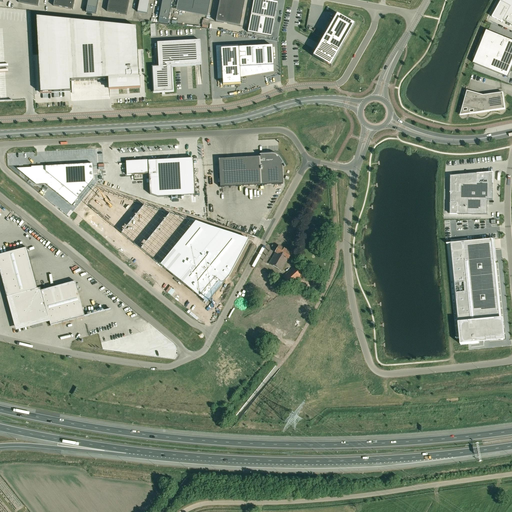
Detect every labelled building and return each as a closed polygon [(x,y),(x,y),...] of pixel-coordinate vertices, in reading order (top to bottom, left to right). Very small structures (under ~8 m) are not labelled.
[(54,0),(53,6),(73,9),(74,0),(54,0)] [(88,0),(86,12),(96,14),(98,0),(88,0)] [(127,15),(129,0),(108,0),(107,11),(127,15)] [(149,0),(139,0),(137,12),(147,14),(149,0)] [(162,0),(159,17),(169,19),(172,0),(162,0)] [(194,0),(177,0),(177,7),(192,10),(194,0)] [(208,13),(210,0),(194,0),(192,10),(208,13)] [(244,0),(219,0),(216,21),(240,26),(244,0)] [(255,0),(249,33),(273,37),(279,3),(263,0),(255,0)] [(501,23),(502,21),(511,26),(511,0),(501,0),(492,17),(501,23)] [(337,14),(313,56),(331,67),(355,24),(337,14)] [(137,27),(37,17),(41,93),(71,91),(71,81),(110,78),(110,89),(140,87),(137,27)] [(511,43),(488,33),(474,65),(508,79),(511,68),(511,43)] [(162,92),(162,94),(165,94),(165,92),(173,92),(171,67),(195,66),(195,61),(201,61),(200,41),(157,43),(159,67),(152,68),(154,93),(162,92)] [(272,46),(221,49),(223,85),(241,84),(240,68),(274,66),(272,46)] [(475,114),(505,109),(503,93),(483,96),(465,98),(463,106),(474,109),(475,114)] [(254,157),(218,159),(220,187),(283,184),(282,165),(283,164),(284,166),(284,167),(285,167),(280,159),(279,158),(279,157),(278,157),(278,156),(277,156),(276,155),(275,155),(274,154),(273,154),(272,154),(271,154),(269,154),(269,152),(266,152),(267,154),(259,155),(260,155),(260,157),(254,157)] [(133,159),(132,177),(152,177),(152,159),(133,159)] [(31,168),(16,168),(37,185),(46,185),(72,206),(93,180),(92,164),(56,166),(56,165),(31,166),(31,168)] [(451,176),(450,200),(451,214),(488,215),(488,200),(493,200),(493,173),(451,176)] [(87,204),(87,205),(87,206),(206,303),(229,275),(248,240),(99,190),(88,203),(87,204)] [(468,252),(452,253),(456,292),(460,338),(456,338),(456,339),(460,338),(462,338),(462,344),(461,344),(461,345),(479,343),(479,342),(477,343),(477,341),(505,338),(503,318),(500,319),(497,289),(493,249),(478,251),(477,241),(467,242),(468,252)] [(281,271),(287,260),(288,260),(291,254),(278,246),(275,252),(275,253),(269,264),(281,271)] [(30,322),(48,317),(50,326),(85,316),(75,282),(41,291),(40,288),(38,289),(27,248),(0,254),(0,272),(7,297),(11,296),(19,325),(27,323),(27,325),(30,324),(30,322)] [(283,277),(291,286),(302,276),(293,267),(283,277)] [(281,298),(277,304),(288,310),(292,304),(281,298)] [(277,304),(273,311),(284,317),(288,310),(277,304)] [(237,309),(229,318),(235,323),(243,313),(237,309)] [(273,311),(269,317),(280,324),(284,317),(273,311)] [(324,315),(323,320),(333,321),(335,311),(329,311),(328,315),(324,315)] [(335,311),(333,321),(344,323),(344,318),(345,318),(340,317),(341,312),(335,311)] [(243,313),(235,323),(241,328),(249,318),(243,313)] [(269,317),(265,324),(277,330),(280,324),(269,317)] [(249,318),(241,328),(247,333),(255,323),(249,318)] [(255,323),(247,333),(252,338),(261,328),(255,323)] [(317,334),(315,344),(330,346),(331,336),(321,335),(317,334)] [(331,336),(330,346),(345,348),(346,338),(342,337),(342,338),(331,336)] [(315,349),(314,354),(329,356),(330,346),(315,344),(314,349),(315,349)] [(330,346),(329,356),(343,358),(345,348),(330,346)] [(314,354),(312,370),(312,369),(327,371),(327,372),(328,366),(327,366),(329,356),(314,354)] [(329,356),(327,366),(328,366),(342,368),(342,369),(343,358),(329,356)]
